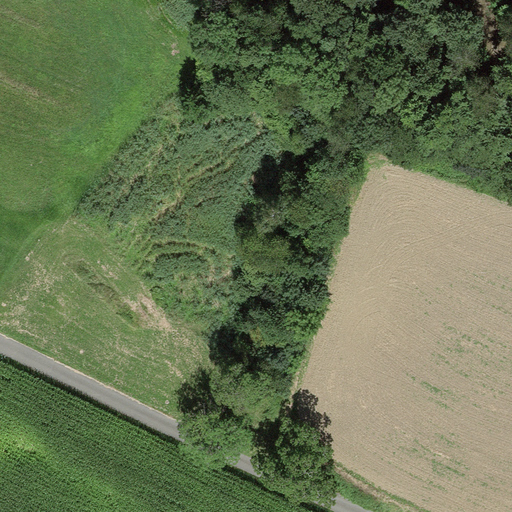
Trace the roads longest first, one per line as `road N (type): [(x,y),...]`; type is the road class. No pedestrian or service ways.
road 1 (residential): [(360,511),(0,347)]
road 2 (track): [(511,157),(474,0)]
